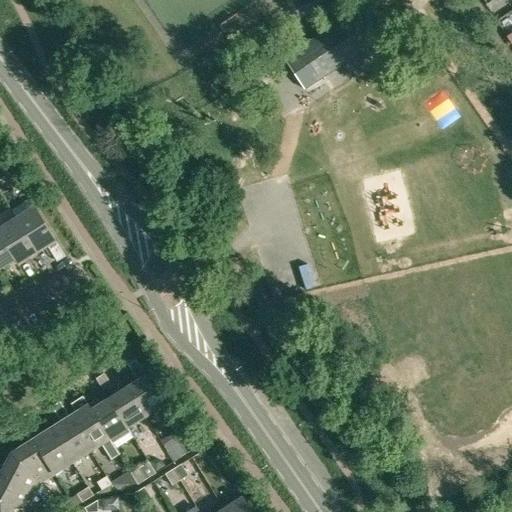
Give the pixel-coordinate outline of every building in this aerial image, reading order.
[(356,12),(346,18),(284,59),(305,89),(325,76),(376,42),(356,12)] [(16,218),(36,250),(46,243),(57,261),(65,256),(55,240),(56,240),(35,207),(23,215),(16,218)] [(16,218),(0,228),(0,235),(14,258),(17,262),(36,250),(16,218)] [(0,266),(14,258),(0,235),(0,266)] [(164,403),(147,375),(146,376),(136,359),(128,364),(139,381),(128,387),(145,416),(155,410),(164,403)] [(112,384),(105,373),(97,378),(104,389),(112,384)] [(110,399),(127,427),(145,416),(128,387),(110,399)] [(110,439),(92,410),(90,405),(89,406),(88,405),(83,396),(71,404),(77,413),(70,418),(91,451),(102,444),(111,460),(120,454),(110,439)] [(88,405),(89,406),(90,405),(92,410),(110,439),(118,433),(121,438),(130,433),(127,427),(110,399),(101,404),(97,399),(88,405)] [(62,423),(52,429),(72,462),(91,451),(70,418),(61,402),(52,408),(62,423)] [(24,425),(16,431),(23,442),(31,436),(24,425)] [(72,462),(52,429),(34,441),(54,474),(72,462)] [(175,436),(163,444),(172,459),(184,452),(175,436)] [(42,481),(54,474),(34,441),(11,455),(42,481)] [(42,481),(11,455),(1,475),(36,493),(42,481)] [(154,459),(150,462),(155,470),(165,464),(162,460),(154,459)] [(131,473),(137,484),(156,473),(149,462),(131,473)] [(173,467),(181,480),(188,475),(180,462),(173,467)] [(181,480),(173,467),(164,473),(172,485),(181,480)] [(137,484),(131,473),(119,477),(124,484),(137,484)] [(0,499),(29,506),(36,493),(1,475),(0,474),(0,499)] [(97,483),(102,491),(112,485),(106,477),(97,483)] [(144,486),(136,492),(143,504),(151,498),(144,486)] [(77,494),(83,504),(94,496),(88,487),(77,494)] [(252,511),(243,498),(225,509),(226,511),(252,511)] [(0,511),(29,511),(29,506),(0,499),(0,511)] [(98,500),(85,508),(87,511),(96,511),(98,511),(98,500)]
